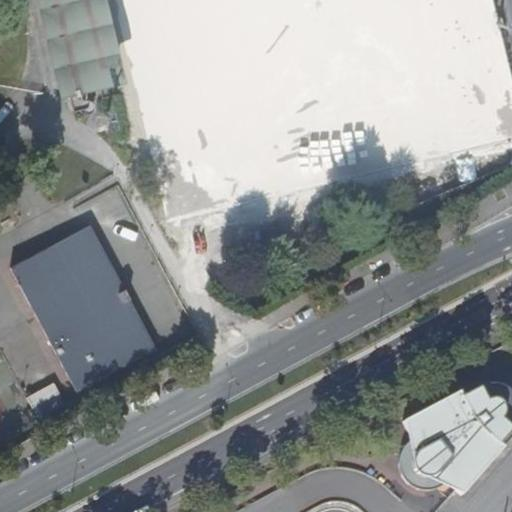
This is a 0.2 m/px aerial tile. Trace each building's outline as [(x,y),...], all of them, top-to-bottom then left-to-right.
[(33,0),(57,98),(124,82),(104,0),(33,0)] [(86,232),(12,271),(77,395),(152,356),(135,323),(137,322),(132,314),(130,315),(125,305),(130,302),(126,293),(120,296),(115,287),(117,286),(113,278),(111,279),(86,232)] [(167,344),(189,333),(161,280),(139,291),(167,344)] [(36,417),(63,402),(51,381),(24,397),(36,417)] [(444,487),(458,499),(475,481),(511,438),(511,433),(511,432),(511,397),(508,393),(503,390),(497,387),(490,387),(486,387),(482,388),(479,389),(477,385),(402,425),(411,443),(406,448),(404,450),(402,455),(401,460),(400,467),(401,471),(403,476),(407,482),(411,486),(415,489),(418,490),(426,492),(433,491),(437,490),(444,487)] [(325,509),(328,508),(332,507),(337,507),(342,508),(348,509),(353,511),(407,511),(372,481),(366,477),(357,473),(345,471),(336,471),(327,471),(320,473),(314,474),(291,487),(243,511),(317,511),(320,511),(325,509)]
